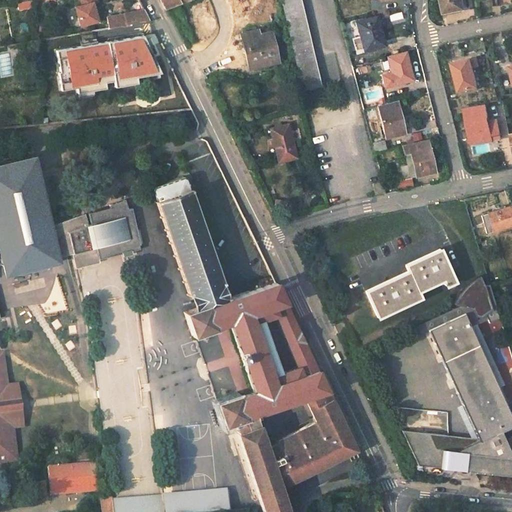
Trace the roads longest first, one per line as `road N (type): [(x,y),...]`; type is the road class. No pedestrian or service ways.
road 1 (tertiary): [(269,234),(388,496)]
road 2 (tertiary): [(152,0),(269,234)]
road 3 (unknown): [(343,209),(352,100),(321,0)]
road 4 (residential): [(462,187),(343,209),(269,234)]
road 5 (residential): [(423,37),(462,187)]
road 6 (unknown): [(368,273),(439,240),(417,195)]
road 7 (residential): [(388,496),(511,505)]
